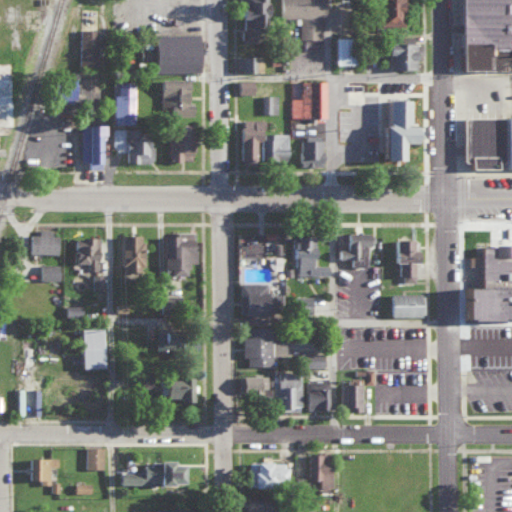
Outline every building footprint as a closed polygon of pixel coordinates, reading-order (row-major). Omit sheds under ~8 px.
[(259,39),(258,0),(235,0),(235,17),(238,17),(238,39),(259,39)] [(275,0),(276,17),(297,17),(297,37),(319,37),(318,0),(275,0)] [(372,0),(373,24),(397,24),(397,6),(404,6),(404,0),(372,0)] [(511,0),(454,0),(455,69),(511,68),(511,0)] [(93,65),(94,28),(76,28),(75,64),(93,65)] [(196,71),(195,32),(150,33),(151,72),(196,71)] [(350,62),(350,49),(342,49),(342,35),(331,36),(332,63),(350,62)] [(411,68),(412,58),(417,58),(418,42),(410,42),(410,36),(393,35),(392,41),(383,41),(382,67),(411,68)] [(235,70),(259,70),(259,55),(235,54),(235,70)] [(70,99),(70,77),(50,78),(51,100),(70,99)] [(187,114),(187,78),(158,77),(158,114),(187,114)] [(248,79),(233,79),(233,92),(249,92),(248,79)] [(288,116),(323,116),(323,79),(298,79),(297,96),(288,96),(288,116)] [(129,122),(130,80),(109,80),(108,122),(129,122)] [(275,112),(275,94),(260,93),(259,112),(275,112)] [(377,159),(396,158),(396,141),(408,141),(407,124),(403,124),(403,98),(382,98),(382,124),(376,124),(377,159)] [(511,115),(459,116),(459,159),(465,159),(465,167),(491,167),(491,160),(500,160),(500,167),(511,166),(511,115)] [(237,164),(252,164),(253,139),(256,139),(257,128),(261,128),(261,118),(237,118),(237,164)] [(166,122),(165,159),(188,159),(189,123),(166,122)] [(77,160),(84,160),(85,167),(96,167),(96,137),(102,137),(102,124),(77,124),(77,160)] [(122,161),(149,161),(149,144),(144,144),(144,128),(111,128),(111,150),(122,150),(122,161)] [(258,158),(284,159),(284,132),(259,131),(258,158)] [(296,164),(318,164),(318,135),(296,136),(296,164)] [(27,233),(27,252),(56,252),(56,230),(36,230),(36,233),(27,233)] [(189,230),(171,230),(171,233),(160,234),(161,274),(184,273),(183,261),(190,261),(189,230)] [(334,258),(348,258),(348,265),(363,265),(363,243),(370,243),(370,231),(343,231),(343,248),(335,247),(334,258)] [(140,268),(140,233),(118,234),(118,269),(140,268)] [(240,256),(263,255),(263,233),(239,234),(240,256)] [(291,273),(325,274),(325,264),(311,263),(312,235),(292,235),(291,273)] [(84,269),(95,269),(96,237),(71,236),(70,261),(84,262),(84,269)] [(408,238),(389,238),(390,261),(396,261),(397,281),(412,281),(412,247),(409,247),(408,238)] [(456,287),(457,319),(511,318),(511,244),(476,245),(477,286),(456,287)] [(56,263),(37,263),(37,279),(56,279),(56,263)] [(102,273),(90,273),(90,289),(102,290),(102,273)] [(264,281),(236,281),(236,312),(273,313),(273,293),(264,293),(264,281)] [(422,292),(386,293),(386,315),(422,314),(422,292)] [(309,295),(289,295),(289,313),(309,312),(309,295)] [(283,339),(270,340),(269,326),(243,327),(243,335),(240,335),(241,365),(269,365),(268,355),(283,354),(283,339)] [(75,327),(76,366),(98,366),(97,327),(75,327)] [(320,366),(320,352),(298,352),(298,366),(320,366)] [(370,368),(361,368),(360,383),(370,383),(370,368)] [(151,377),(136,371),(130,386),(144,392),(151,377)] [(270,409),(297,410),(297,371),(276,371),(276,386),(271,386),(270,409)] [(265,394),(266,375),(237,374),(236,393),(265,394)] [(161,377),(161,396),(174,396),(174,400),(188,400),(187,377),(161,377)] [(337,380),(338,410),(359,409),(358,379),(337,380)] [(325,380),(302,380),(303,408),(325,408),(325,380)] [(100,467),(99,446),(82,446),(83,467),(100,467)] [(305,451),(304,476),(316,477),(316,488),(327,488),(328,452),(305,451)] [(25,457),(26,479),(37,478),(37,483),(46,483),(45,466),(53,465),(53,456),(25,457)] [(115,472),(115,483),(152,482),(152,483),(176,483),(175,464),(166,464),(166,461),(137,462),(137,471),(115,472)] [(245,461),(246,484),(282,484),(282,461),(245,461)] [(87,482),(71,482),(72,492),(88,492),(87,482)] [(242,511),(262,511),(262,496),(242,497),(242,511)] [(291,511),(311,511),(311,497),(299,498),(299,504),(292,504),(291,511)]
